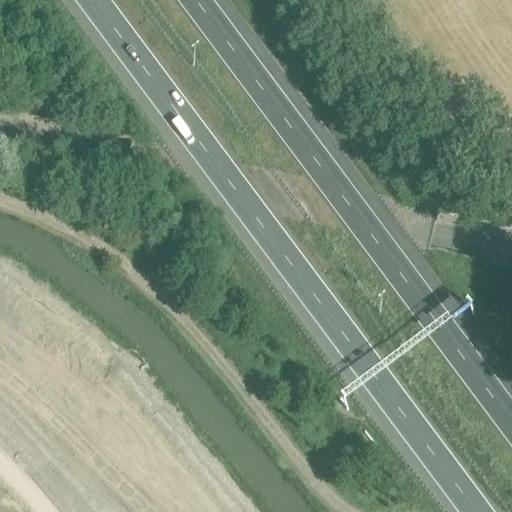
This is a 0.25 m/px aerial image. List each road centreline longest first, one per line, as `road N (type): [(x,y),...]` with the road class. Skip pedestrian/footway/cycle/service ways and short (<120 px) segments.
road 1 (motorway): [(92,0),(474,511)]
road 2 (motorway): [(511,424),(193,0)]
road 3 (track): [(344,511),(118,261),(0,201)]
road 4 (unclassified): [(442,233),(0,128)]
